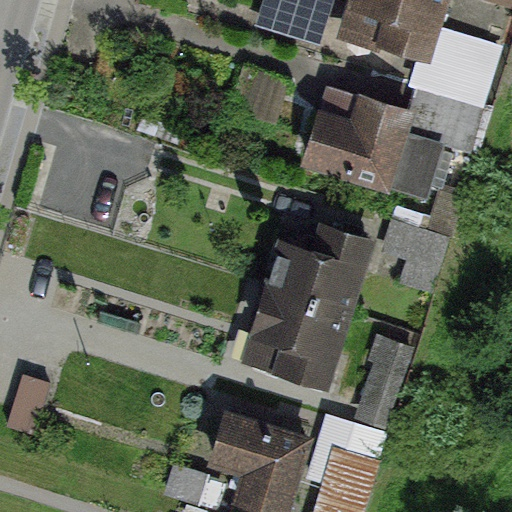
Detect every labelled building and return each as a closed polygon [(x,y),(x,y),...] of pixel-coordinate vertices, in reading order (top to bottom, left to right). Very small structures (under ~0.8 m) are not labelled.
[(271,0),(267,18),(335,34),(342,0),(271,0)] [(427,0),(354,0),(339,43),(422,71),(445,6),(427,0)] [(409,119),(329,92),(304,167),(383,194),(409,119)] [(391,247),(412,250),(408,279),(450,285),(459,222),(396,213),(391,247)] [(290,232),(265,305),(340,331),(365,258),(290,232)] [(265,305),(240,378),(314,404),(340,331),(265,305)] [(400,420),(417,341),(388,335),(372,414),(400,420)] [(22,419),(48,423),(56,374),(30,370),(22,419)] [(313,511),(374,511),(394,422),(336,409),(313,511)] [(278,511),(301,444),(228,419),(210,473),(237,482),(227,511),(230,511),(278,511)]
